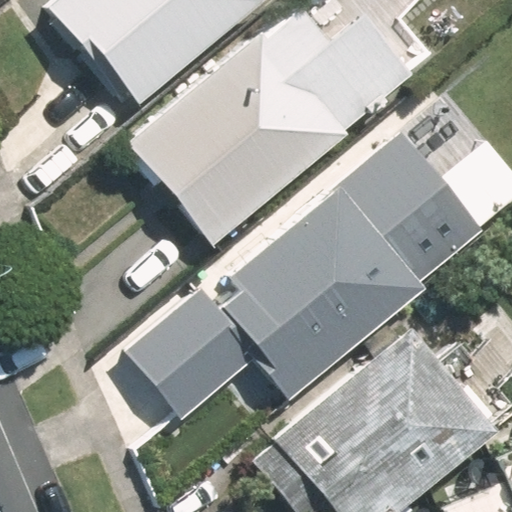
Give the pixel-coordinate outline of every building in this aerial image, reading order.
[(42,0),(22,18),(110,117),(241,0),(42,0)] [(291,0),(278,0),(98,150),(166,233),(190,249),(412,64),(359,0),(308,0),(299,8),(291,0)] [(350,158),(108,369),(164,433),(231,376),(265,415),(423,277),(398,248),(415,233),(350,158)] [(379,511),(467,438),(379,334),(225,464),(266,511),(379,511)] [(511,511),(511,445),(473,462),(485,491),(466,499),(471,511),(511,511)] [(471,511),(466,499),(435,511),(471,511)]
